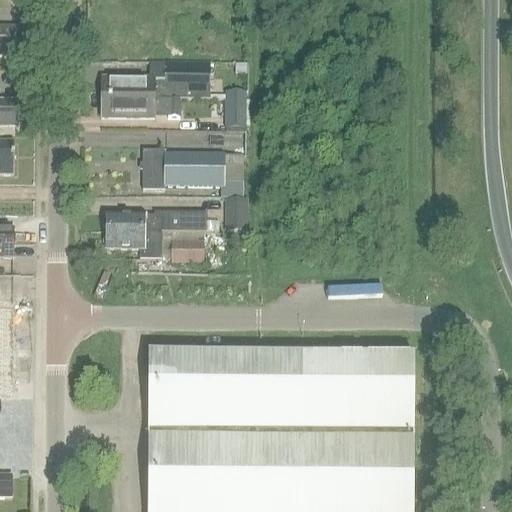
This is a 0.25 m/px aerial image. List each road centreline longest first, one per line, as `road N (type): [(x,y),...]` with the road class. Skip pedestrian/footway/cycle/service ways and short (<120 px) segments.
road 1 (unclassified): [(58,318),(436,317),(462,328),(480,346),(490,382),(487,511)]
road 2 (residential): [(58,318),(61,0)]
road 3 (residential): [(56,511),(58,318)]
road 4 (trunk): [(493,0),(493,50),(511,147)]
road 5 (unknown): [(57,417),(94,432),(122,476),(124,511)]
